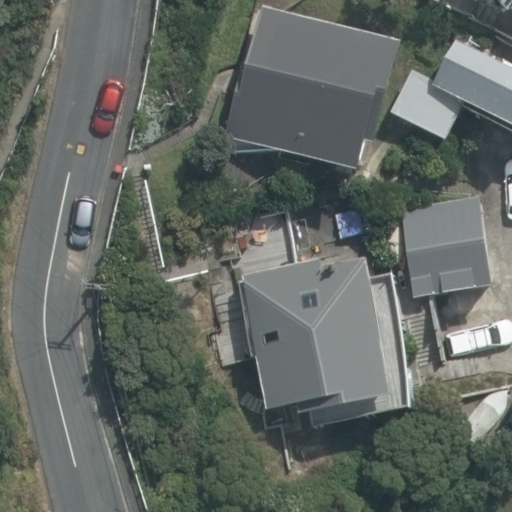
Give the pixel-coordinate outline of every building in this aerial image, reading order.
[(511,0),(501,0),(511,10),(511,0)] [(227,136),(366,174),(374,144),(383,146),(409,46),(265,7),(245,79),(242,78),(227,136)] [(468,103),(511,124),(511,66),(460,41),(440,82),(418,71),(396,115),(450,141),(468,103)] [(410,212),(420,291),(492,282),(482,203),(410,212)] [(303,406),(305,416),(398,398),(371,262),(332,270),(330,260),(269,272),(267,263),(252,266),(254,275),(245,277),(246,281),(242,282),(257,359),(261,358),(272,412),(303,406)]
